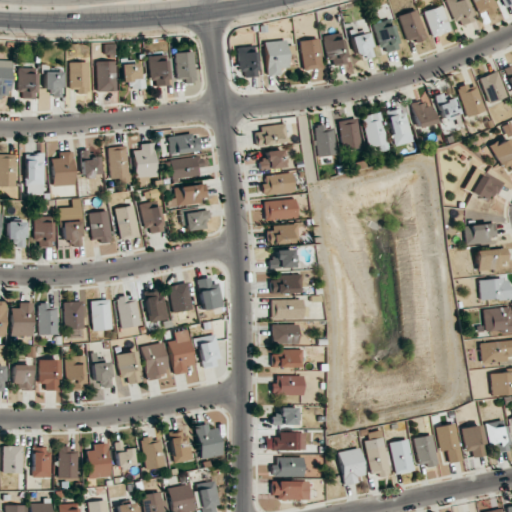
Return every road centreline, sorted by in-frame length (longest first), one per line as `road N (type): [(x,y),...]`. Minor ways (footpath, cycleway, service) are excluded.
road 1 (residential): [(511,32),(428,68),(308,99),(0,127)]
road 2 (residential): [(243,511),(240,244),(206,0)]
road 3 (secondary): [(0,20),(148,18),(272,0)]
road 4 (residential): [(0,419),(77,420),(243,393)]
road 5 (residential): [(240,244),(81,275),(0,274)]
road 6 (residential): [(345,511),(511,479)]
